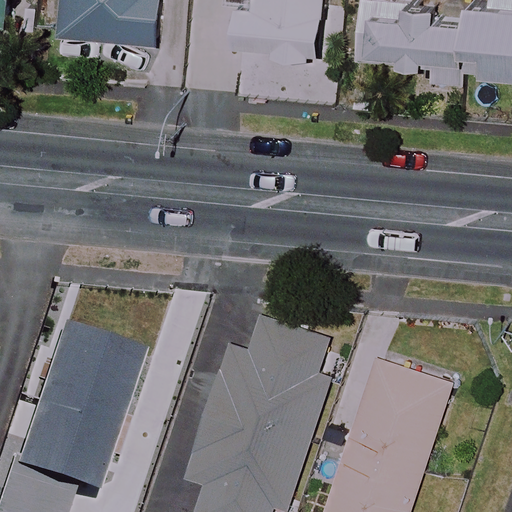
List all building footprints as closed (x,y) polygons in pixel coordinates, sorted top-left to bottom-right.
[(16,0),(0,0),(0,55),(5,56),(8,21),(15,21),(16,0)] [(54,0),(53,35),(160,41),(162,0),(54,0)] [(334,0),(250,0),(246,42),(330,50),(334,0)] [(511,0),(493,0),(493,5),(431,0),(368,0),(363,57),(435,64),(434,78),(470,81),(471,69),(511,72),(511,0)] [(154,326),(70,289),(20,402),(104,439),(154,326)] [(350,338),(249,305),(211,418),(220,420),(189,511),(193,511),(276,511),(281,499),(295,503),(350,338)] [(415,511),(460,377),(381,351),(328,511),(415,511)]
